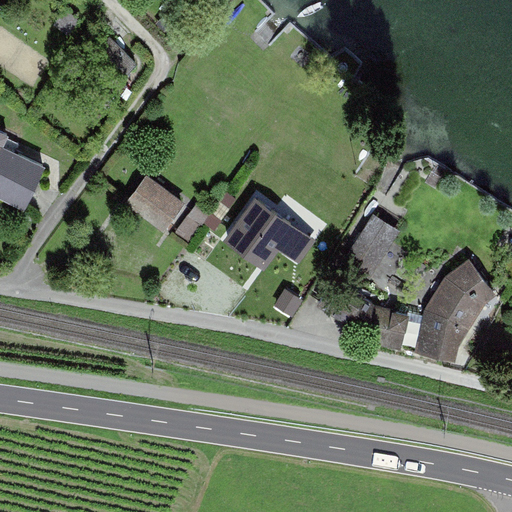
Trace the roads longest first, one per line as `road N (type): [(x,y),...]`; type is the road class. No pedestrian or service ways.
road 1 (primary): [(0,399),(511,480)]
road 2 (residential): [(464,381),(213,324),(6,289)]
road 3 (residential): [(109,0),(170,62),(6,289)]
